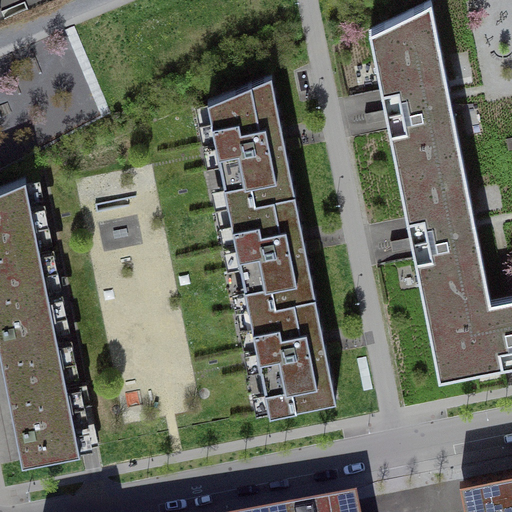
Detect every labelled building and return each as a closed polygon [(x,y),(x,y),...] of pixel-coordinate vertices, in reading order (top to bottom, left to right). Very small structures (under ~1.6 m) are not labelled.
[(397,167),(462,154),(431,0),(429,0),(369,28),(387,115),(397,167)] [(208,99),(229,204),(295,191),(283,133),(271,72),(208,99)] [(495,316),(491,298),(462,154),(397,167),(413,244),(432,339),(459,334),(457,324),(495,316)] [(25,175),(0,186),(0,347),(16,427),(22,459),(80,448),(25,175)] [(295,191),(229,204),(249,307),(316,293),(304,236),(295,191)] [(316,293),(249,307),(270,410),(336,397),(325,338),(316,293)] [(511,294),(491,298),(495,316),(457,324),(459,334),(432,339),(439,376),(511,361),(511,294)] [(511,511),(511,468),(506,470),(450,481),(456,511),(511,511)] [(360,511),(359,502),(312,511),(360,511)]
